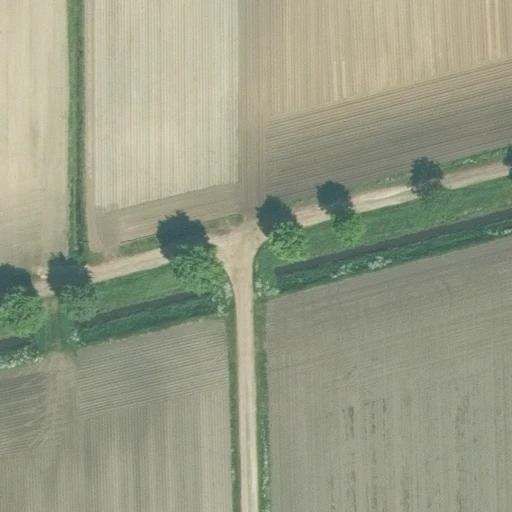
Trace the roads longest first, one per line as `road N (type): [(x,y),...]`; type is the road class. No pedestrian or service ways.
road 1 (unclassified): [(511,171),(241,241)]
road 2 (unclassified): [(241,241),(249,511)]
road 3 (unclassified): [(241,241),(0,304)]
